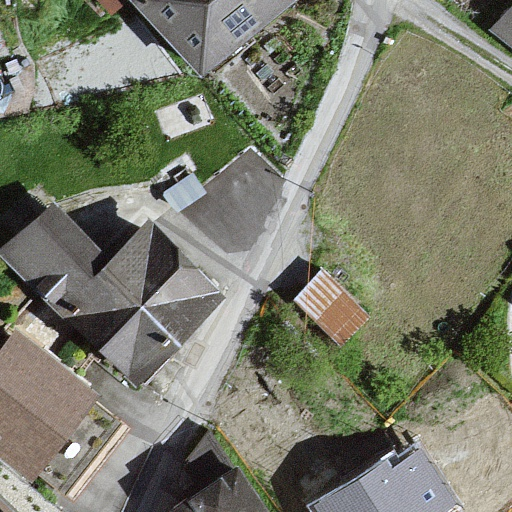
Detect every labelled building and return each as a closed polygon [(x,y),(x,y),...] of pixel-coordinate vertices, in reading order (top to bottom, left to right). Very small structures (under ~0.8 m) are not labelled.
[(138,0),(200,72),(285,0),(138,0)] [(511,5),(489,30),(511,47),(511,5)] [(52,204),(0,253),(0,254),(125,390),(227,300),(148,217),(101,259),(52,204)] [(327,257),(299,280),(339,329),(366,306),(327,257)] [(8,327),(0,336),(0,463),(17,478),(95,389),(8,327)] [(209,473),(235,455),(212,422),(187,440),(209,473)] [(261,511),(230,466),(166,508),(167,511),(261,511)] [(0,511),(16,511),(0,498),(0,511)]
